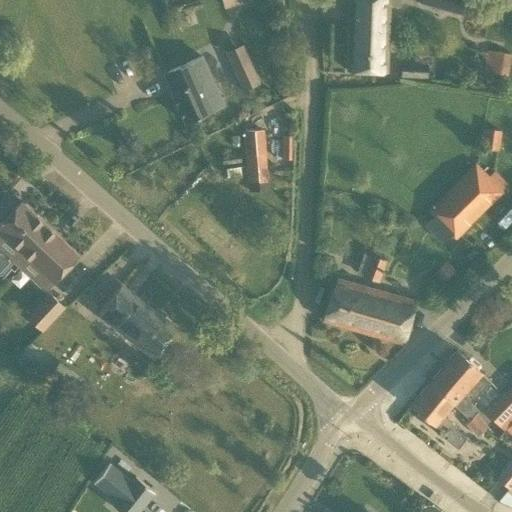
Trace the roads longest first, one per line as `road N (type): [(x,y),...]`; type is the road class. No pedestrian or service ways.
road 1 (unclassified): [(0,112),(347,417)]
road 2 (track): [(301,0),(311,61),(310,146),(300,319),(283,358)]
road 3 (unclassified): [(347,417),(511,265)]
road 4 (unclassified): [(347,417),(485,511)]
